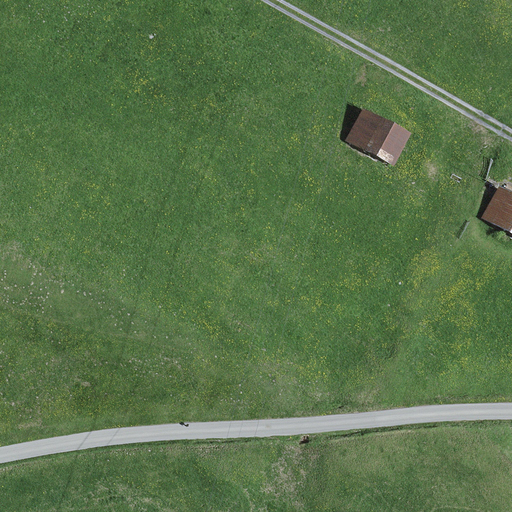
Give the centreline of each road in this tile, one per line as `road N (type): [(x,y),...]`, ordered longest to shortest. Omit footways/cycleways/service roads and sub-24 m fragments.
road 1 (unclassified): [(511,411),(132,435),(0,456)]
road 2 (track): [(511,135),(271,0)]
